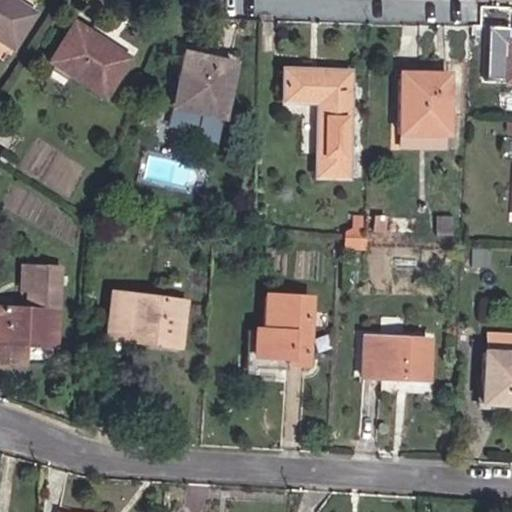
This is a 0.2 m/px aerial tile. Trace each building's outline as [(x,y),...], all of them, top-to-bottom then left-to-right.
[(31,14),(8,0),(0,0),(0,42),(10,49),(31,14)] [(126,59),(72,25),(47,62),(102,98),(126,59)] [(215,140),(232,65),(182,54),(169,118),(196,124),(194,136),(215,140)] [(344,178),(347,73),(281,71),(281,101),(316,102),(314,177),(344,178)] [(445,135),(445,75),(398,74),(396,135),(399,135),(445,135)] [(511,110),(511,90),(499,91),(499,111),(511,110)] [(442,148),(442,136),(399,135),(399,148),(442,148)] [(381,233),(382,216),(371,215),(370,233),(381,233)] [(450,235),(450,217),(434,216),(434,235),(450,235)] [(358,239),(358,218),(352,218),(352,229),(344,233),(343,238),(358,239)] [(411,233),(413,219),(391,218),(390,232),(411,233)] [(362,250),(363,239),(358,239),(343,238),(343,248),(362,250)] [(0,363),(23,365),(25,345),(55,347),(59,269),(27,267),(26,293),(26,310),(0,308),(0,363)] [(176,348),(182,302),(113,294),(108,333),(153,339),(153,344),(176,348)] [(309,299),(262,296),(261,328),(252,328),(250,368),(282,370),(282,365),(305,366),(309,299)] [(250,368),(252,328),(245,327),(243,367),(250,368)] [(153,339),(108,333),(107,338),(153,344),(153,339)] [(511,405),(511,355),(504,355),(504,336),(484,334),(484,354),(481,354),(478,403),(511,405)] [(423,381),(426,340),(360,337),(358,378),(423,381)]
